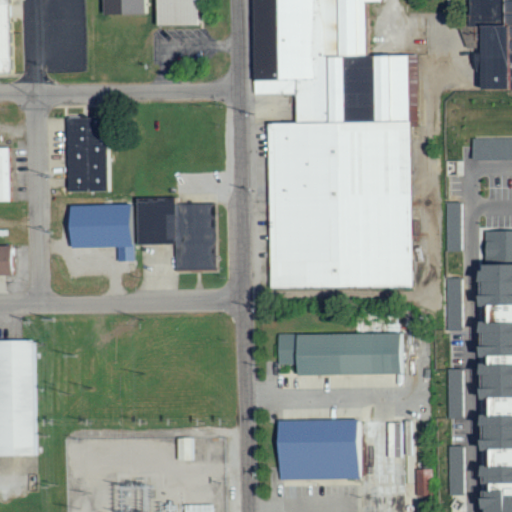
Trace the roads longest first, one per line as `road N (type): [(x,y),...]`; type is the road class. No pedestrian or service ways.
road 1 (residential): [(251,511),(239,0)]
road 2 (residential): [(0,305),(246,301)]
road 3 (residential): [(0,93),(242,91)]
road 4 (residential): [(41,305),(38,92)]
